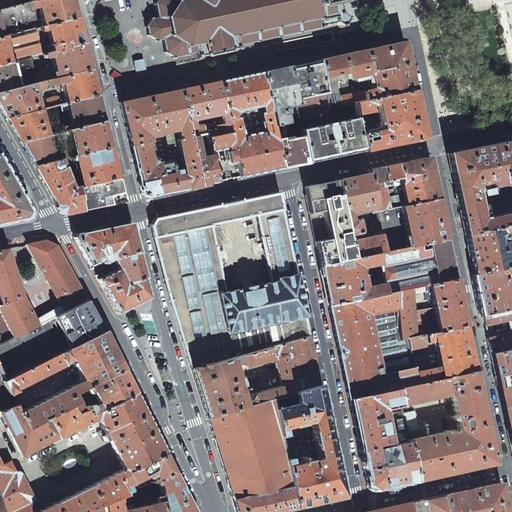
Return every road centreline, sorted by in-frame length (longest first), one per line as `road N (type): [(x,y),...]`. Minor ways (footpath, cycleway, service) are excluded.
road 1 (residential): [(505,471),(433,141),(288,176)]
road 2 (residential): [(288,176),(358,503)]
road 3 (residential): [(213,511),(54,227)]
road 4 (residential): [(220,511),(157,313),(135,210)]
road 5 (residential): [(288,176),(135,210)]
road 6 (residential): [(358,503),(505,471)]
road 7 (residential): [(104,96),(247,66)]
